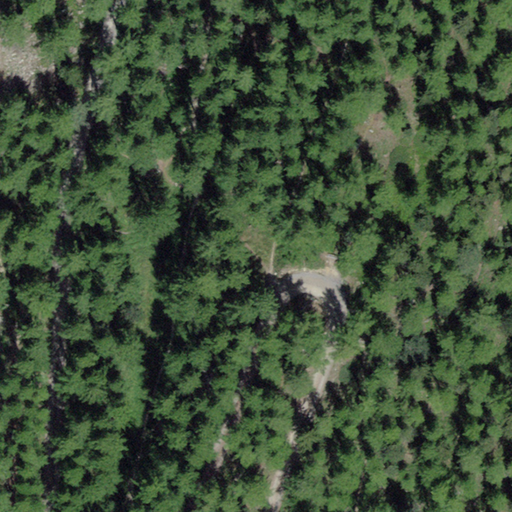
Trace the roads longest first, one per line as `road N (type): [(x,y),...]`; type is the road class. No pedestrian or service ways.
road 1 (track): [(117,0),(62,189),(50,511)]
road 2 (track): [(177,511),(286,283)]
road 3 (residential): [(271,511),(332,333),(324,289)]
